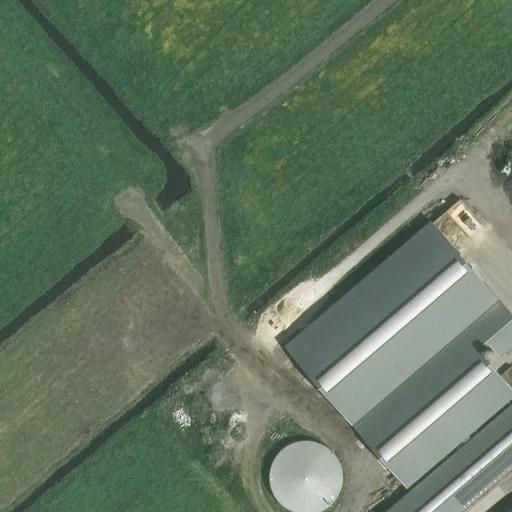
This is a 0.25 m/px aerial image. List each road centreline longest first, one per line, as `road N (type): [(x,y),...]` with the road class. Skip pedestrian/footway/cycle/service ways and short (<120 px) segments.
road 1 (track): [(394,0),(265,106),(204,143),(220,319),(126,200),(93,214)]
road 2 (track): [(224,325),(248,351),(470,175),(511,219)]
road 3 (track): [(224,325),(220,319),(175,327),(0,454)]
